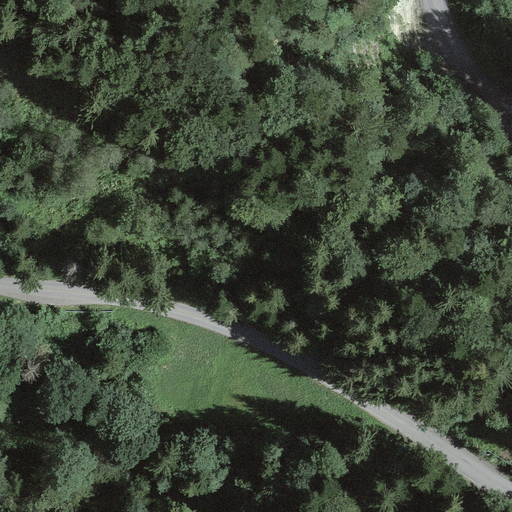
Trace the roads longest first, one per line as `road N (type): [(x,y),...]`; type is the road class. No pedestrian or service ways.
road 1 (unclassified): [(0,279),(148,299),(258,336),(511,491)]
road 2 (unclassified): [(511,119),(459,52),(440,0)]
